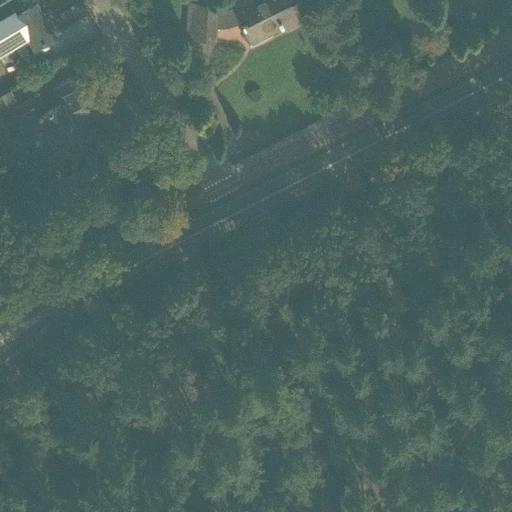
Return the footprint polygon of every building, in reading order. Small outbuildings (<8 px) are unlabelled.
[(6,0),(0,4),(0,52),(14,44),(25,61),(48,46),(44,40),(55,33),(36,1),(27,7),(22,0),(6,0)] [(217,7),(200,5),(189,4),(186,35),(213,38),(215,24),(218,24),(222,24),(225,24),(228,23),(233,22),(235,21),(238,20),(241,18),(252,40),(281,25),(281,26),(285,25),(281,18),(293,12),(298,22),(314,14),(307,0),(239,0),(233,3),(235,7),(233,8),(231,9),(228,11),(226,12),(223,12),(220,12),(218,11),(216,11),(217,7)] [(71,121),(97,107),(81,74),(53,89),(61,103),(46,110),(38,96),(12,109),(26,137),(45,127),(54,147),(78,134),(71,121)] [(0,108),(15,101),(10,90),(0,94),(0,108)] [(150,151),(134,159),(147,184),(163,175),(150,151)]
